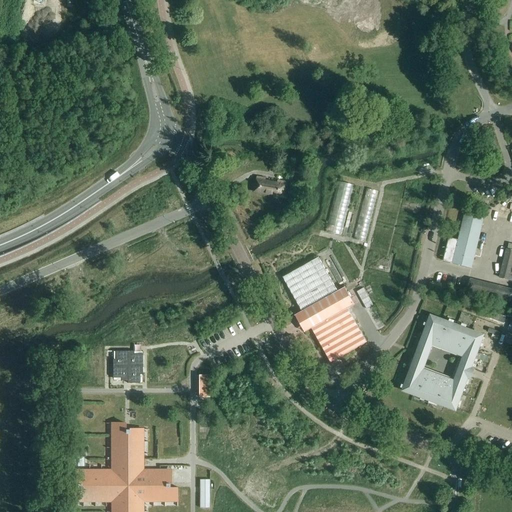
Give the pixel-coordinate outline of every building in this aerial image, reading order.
[(254,192),(269,195),(272,182),(266,181),(266,179),(257,177),(256,183),(254,192)] [(327,231),(343,234),(354,182),(338,179),(327,231)] [(272,182),(269,195),(284,197),(286,188),(287,182),(278,181),(278,183),(272,182)] [(368,240),(378,189),(366,187),(355,237),(368,240)] [(511,197),(508,193),(502,198),(507,203),(511,198),(511,197)] [(458,240),(449,238),(443,261),(472,268),(485,214),(466,209),(458,240)] [(501,279),(511,281),(511,250),(508,249),(501,279)] [(319,258),(283,278),(302,311),(307,320),(311,328),(331,363),(367,343),(347,309),(355,305),(345,288),(338,292),(319,258)] [(364,288),(357,292),(362,301),(369,297),(364,288)] [(493,301),(511,305),(511,291),(497,288),(493,301)] [(302,333),(311,328),(307,320),(302,311),(292,316),(302,333)] [(488,317),(498,321),(500,316),(490,312),(488,317)] [(453,324),(431,316),(429,320),(427,324),(428,325),(421,341),(419,346),(420,346),(418,350),(429,354),(432,344),(464,356),(460,366),(471,370),(472,366),(474,361),(480,344),(482,339),(483,335),(461,327),(453,324)] [(489,329),(488,332),(493,334),(492,337),(498,339),(500,333),(489,329)] [(113,360),(113,366),(127,366),(127,352),(115,352),(115,360),(113,360)] [(127,352),(127,366),(142,366),(142,354),(134,354),(134,352),(127,352)] [(404,387),(403,391),(425,399),(433,403),(434,402),(456,410),(457,407),(459,402),(465,385),(467,380),(468,376),(458,372),(454,382),(422,371),(426,361),(416,357),(414,361),(412,365),(412,366),(406,382),(404,387)] [(113,366),(113,379),(121,379),(121,381),(127,381),(127,366),(113,366)] [(127,381),(127,384),(140,384),(140,375),(142,375),(142,366),(127,366),(127,381)] [(210,376),(200,376),(200,398),(210,398),(210,376)] [(71,501),(113,501),(112,511),(141,511),(141,501),(177,501),(178,501),(178,488),(171,488),(171,485),(172,485),(172,472),(171,472),(141,472),(141,431),(142,431),(142,430),(129,430),(125,430),(125,424),(112,424),(112,425),(113,425),(113,472),(77,472),(76,472),(76,485),(77,485),(77,488),(70,488),(71,501)] [(273,505),(283,483),(256,470),(251,480),(256,482),(253,488),(264,493),(261,499),(273,505)] [(211,480),(200,480),(200,501),(211,501),(211,480)]
